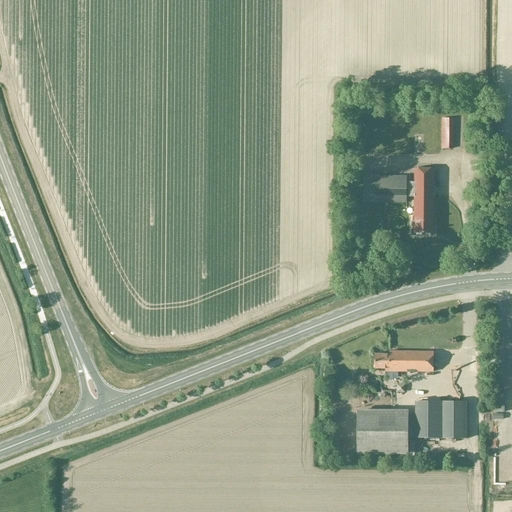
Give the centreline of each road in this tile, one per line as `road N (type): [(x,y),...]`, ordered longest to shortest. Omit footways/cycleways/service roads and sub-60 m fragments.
road 1 (secondary): [(110,408),(391,298),(511,279)]
road 2 (secondary): [(81,363),(0,158)]
